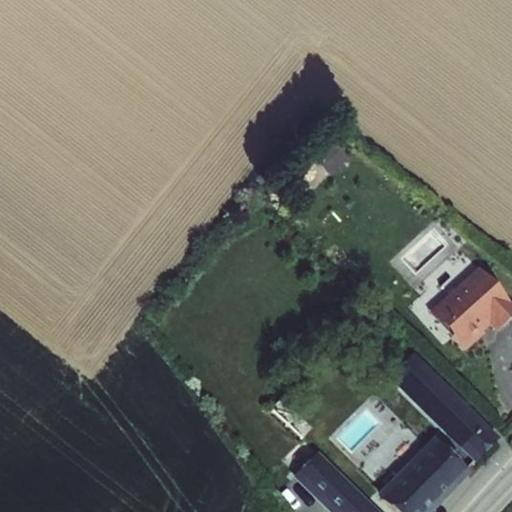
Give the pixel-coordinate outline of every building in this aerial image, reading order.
[(458,339),(454,342),(466,354),(485,337),(483,335),(490,329),(496,335),(511,321),(511,305),(511,307),(478,270),(434,311),(458,339)] [(458,339),(434,311),(430,315),(454,342),(458,339)] [(390,383),(475,466),(483,458),(485,459),(490,453),(490,451),(499,442),(414,357),(390,383)] [(377,500),(388,511),(437,511),(471,477),(435,444),(377,500)] [(361,466),(380,485),(400,465),(386,450),(381,455),(376,451),(361,466)] [(375,511),(318,456),(293,482),(324,511),(375,511)]
